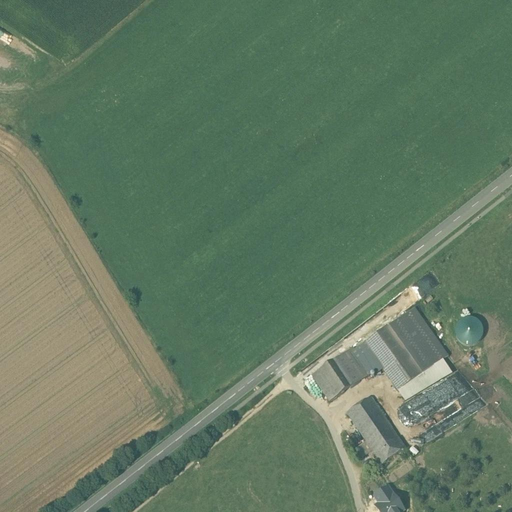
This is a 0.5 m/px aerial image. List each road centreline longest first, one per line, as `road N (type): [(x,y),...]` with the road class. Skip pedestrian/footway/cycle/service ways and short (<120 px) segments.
road 1 (tertiary): [(274,362),(511,175)]
road 2 (unknown): [(349,320),(395,368),(496,511)]
road 3 (tertiary): [(89,511),(274,362)]
road 4 (unclassified): [(274,362),(325,416),(360,511)]
